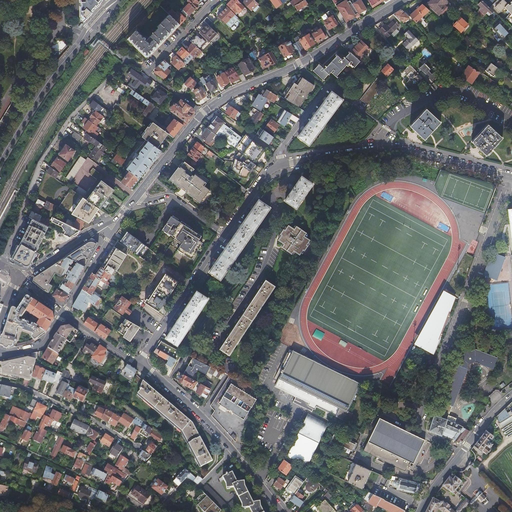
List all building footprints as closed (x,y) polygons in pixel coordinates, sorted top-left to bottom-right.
[(79,0),(79,19),(83,22),(97,8),(102,2),(102,0),(79,0)] [(201,1),(199,0),(187,0),(186,1),(188,3),(194,9),(197,6),(196,5),(197,3),(199,5),(202,8),(204,5),(201,1)] [(242,5),(237,0),(230,0),(229,2),(230,3),(227,5),(236,14),(239,12),(240,13),(245,8),(242,5)] [(249,11),(257,4),(253,0),(243,0),(243,1),(244,2),(243,3),(249,11)] [(268,0),(275,9),(285,2),(283,0),(268,0)] [(304,0),(303,1),(294,7),(297,11),(307,4),(304,0)] [(332,0),(347,22),(356,16),(357,18),(361,16),(359,14),(367,9),(361,0),(332,0)] [(447,1),(445,0),(430,0),(426,4),(431,8),(437,14),(445,5),(444,4),(447,1)] [(480,8),(475,13),(481,19),(485,14),(487,16),(489,14),(489,15),(492,12),(481,1),(476,5),(480,8)] [(184,10),(182,12),(187,17),(194,9),(188,3),(183,9),(184,10)] [(418,5),(406,17),(413,24),(426,11),(418,5)] [(234,14),(227,7),(218,16),(218,17),(217,18),(219,21),(221,19),(225,23),(234,14)] [(318,20),(322,26),(325,24),(328,28),(330,29),(338,24),(332,16),(335,15),(334,13),(333,13),(330,10),(320,16),(322,18),(318,20)] [(397,10),(389,15),(397,22),(399,21),(401,23),(406,20),(397,10)] [(172,17),(180,25),(185,19),(178,11),(172,17)] [(172,17),(169,14),(156,26),(158,28),(150,36),(151,37),(147,41),(146,40),(146,39),(146,38),(145,38),(144,37),(143,37),(142,37),(136,30),(126,40),(144,56),(149,56),(173,32),(180,25),(172,17)] [(389,15),(382,19),(386,23),(379,30),(387,38),(391,34),(394,37),(399,32),(396,29),(400,26),(399,24),(397,22),(389,15)] [(207,17),(203,20),(210,26),(213,23),(207,17)] [(203,20),(200,23),(204,27),(201,31),(204,34),(203,36),(207,40),(216,31),(210,26),(203,20)] [(458,20),(451,27),(459,34),(466,26),(458,20)] [(507,34),(499,24),(492,30),(501,39),(507,34)] [(315,39),(317,42),(325,37),(320,29),(311,34),(315,39)] [(405,31),(401,35),(406,39),(400,45),(406,51),(416,41),(405,31)] [(190,34),(187,37),(199,49),(206,41),(201,37),(200,38),(197,34),(194,38),(190,34)] [(298,36),(293,38),(296,43),(301,51),(314,43),(313,41),(309,34),(300,39),(298,36)] [(187,53),(190,56),(192,58),(194,56),(196,58),(202,51),(199,49),(187,37),(181,43),(189,51),(187,53)] [(467,37),(463,40),(474,51),(477,48),(467,37)] [(344,44),(338,47),(347,53),(357,61),(366,48),(356,41),(350,48),(344,44)] [(299,57),(303,55),(301,51),(296,43),(293,45),(292,43),(291,44),(290,42),(288,42),(278,48),(284,57),(294,51),(291,47),(293,47),(299,57)] [(179,45),(176,48),(181,53),(178,56),(185,63),(187,60),(187,59),(190,56),(187,53),(179,45)] [(428,61),(431,53),(422,49),(418,57),(428,61)] [(6,110),(0,120),(0,131),(2,133),(30,88),(37,78),(54,57),(48,52),(29,75),(23,83),(15,96),(6,110)] [(276,59),(271,52),(258,60),(263,67),(266,66),(267,67),(271,64),(272,65),(276,62),(275,60),(276,59)] [(354,65),(357,61),(347,53),(342,60),(335,55),(326,68),(325,67),(324,70),(318,66),(313,72),(323,80),(330,71),(336,75),(345,63),(346,64),(348,61),(350,62),(349,64),(351,65),(352,64),(354,65)] [(171,54),(168,56),(173,61),(170,64),(177,70),(180,67),(181,69),(184,66),(171,54)] [(405,57),(402,60),(406,64),(407,65),(410,62),(405,57)] [(248,59),(239,64),(246,74),(254,69),(248,59)] [(167,69),(170,67),(164,61),(155,70),(155,73),(164,79),(170,72),(167,69)] [(392,67),(386,62),(379,70),(385,75),(392,67)] [(494,66),(499,70),(502,65),(497,62),(494,66)] [(429,71),(423,64),(417,69),(427,78),(427,79),(431,83),(436,78),(432,74),(430,75),(428,72),(429,71)] [(494,66),(490,64),(485,72),(493,78),(499,70),(494,66)] [(417,74),(408,66),(402,72),(406,76),(405,77),(407,79),(408,78),(408,79),(408,80),(408,81),(408,82),(407,81),(405,83),(413,91),(421,83),(415,78),(416,77),(415,76),(417,74)] [(233,67),(225,72),(230,81),(239,76),(233,67)] [(467,67),(461,77),(471,83),(477,73),(467,67)] [(148,81),(131,69),(128,74),(131,77),(132,80),(127,86),(135,91),(140,84),(144,87),(146,85),(148,81)] [(230,81),(225,72),(216,77),(221,87),(230,81)] [(239,76),(240,78),(242,82),(247,80),(243,74),(239,76)] [(187,87),(191,89),(196,83),(193,80),(188,77),(185,81),(183,83),(182,84),(187,87)] [(307,95),(310,91),(311,92),(314,87),(313,87),(314,86),(303,78),(302,79),(301,79),(297,84),(298,84),(297,85),(294,83),(296,81),(295,80),(291,85),(289,84),(280,96),(297,107),(299,105),(300,106),(303,102),(302,101),(304,98),(306,99),(308,96),(307,95)] [(360,100),(367,105),(385,84),(378,78),(360,100)] [(213,80),(213,79),(205,83),(209,90),(212,89),(213,90),(218,87),(217,86),(213,80)] [(201,85),(198,80),(196,83),(200,88),(193,92),(198,100),(205,96),(200,89),(203,87),(201,85)] [(178,90),(182,94),(186,90),(182,85),(178,90)] [(155,92),(151,97),(161,105),(167,96),(159,89),(156,92),(155,92)] [(263,90),(261,94),(268,99),(273,102),(277,96),(267,89),(266,92),(263,90)] [(370,106),(374,110),(375,108),(382,113),(393,99),(382,91),(370,106)] [(316,113),(315,112),(312,115),(314,116),(305,128),(304,127),(301,130),(303,131),(298,137),(309,145),(342,100),(331,92),(327,98),(326,97),(323,100),(325,101),(316,113)] [(268,99),(261,94),(254,104),(262,109),(268,99)] [(110,113),(118,118),(126,125),(140,108),(132,101),(126,97),(124,95),(110,113)] [(94,101),(89,106),(94,110),(96,111),(99,113),(101,114),(105,109),(94,101)] [(178,121),(183,125),(185,126),(194,114),(194,110),(182,101),(179,106),(177,105),(172,112),(180,118),(178,121)] [(150,102),(148,106),(143,114),(149,119),(157,106),(150,102)] [(227,103),(220,107),(226,112),(234,118),(236,115),(238,116),(241,113),(233,108),(227,103)] [(300,116),(285,109),(278,122),(293,130),(300,116)] [(426,109),(410,126),(424,140),(440,123),(426,109)] [(94,110),(92,113),(89,117),(98,124),(104,116),(101,114),(99,113),(96,111),(94,110)] [(259,120),(262,121),(265,116),(258,111),(254,116),(255,117),(252,121),(256,124),(259,120)] [(246,157),(255,163),(265,149),(246,134),(249,130),(242,126),(229,117),(226,122),(216,115),(215,116),(213,113),(206,118),(202,123),(207,127),(218,135),(224,141),(231,146),(246,157)] [(82,123),(84,123),(81,127),(87,131),(86,133),(88,134),(90,136),(95,139),(99,134),(98,133),(101,129),(86,118),(82,123)] [(166,131),(167,133),(174,137),(183,125),(178,121),(175,119),(166,131)] [(271,119),(265,127),(273,133),(279,124),(271,119)] [(154,122),(143,137),(149,142),(156,147),(167,133),(166,131),(154,122)] [(488,125),(472,142),(486,155),(502,138),(488,125)] [(216,137),(218,135),(207,127),(204,130),(205,131),(202,136),(210,142),(214,136),(216,137)] [(275,138),(263,129),(261,127),(255,135),(269,144),(271,140),(273,141),(275,143),(279,146),(282,142),(275,138)] [(96,147),(103,152),(106,147),(104,146),(102,144),(95,139),(90,136),(88,134),(86,133),(83,131),(81,134),(85,137),(84,139),(87,140),(90,142),(97,147),(96,147)] [(82,137),(75,132),(72,136),(79,141),(82,137)] [(197,141),(193,147),(200,153),(204,147),(197,141)] [(131,172),(140,178),(162,151),(156,147),(149,142),(140,153),(140,155),(138,157),(137,157),(127,169),(131,172)] [(66,145),(59,154),(69,162),(76,152),(66,145)] [(106,154),(103,152),(96,147),(90,156),(97,161),(102,154),(104,156),(106,154)] [(196,161),(201,154),(200,153),(193,147),(187,155),(196,161)] [(125,161),(117,155),(115,153),(111,158),(122,165),(125,161)] [(80,156),(66,177),(71,181),(86,160),(80,156)] [(231,158),(228,162),(236,168),(239,164),(231,158)] [(58,159),(53,167),(61,173),(66,165),(58,159)] [(200,204),(201,202),(202,202),(203,202),(206,198),(206,197),(205,197),(210,191),(204,186),(206,183),(194,174),(193,176),(191,174),(194,169),(184,162),(184,163),(182,162),(169,180),(177,186),(176,187),(176,188),(179,190),(180,189),(194,199),(193,200),(193,201),(196,203),(197,203),(198,202),(200,204)] [(41,168),(48,171),(51,166),(44,163),(41,168)] [(52,168),(48,173),(56,179),(60,173),(52,168)] [(89,174),(96,180),(98,178),(100,174),(93,169),(89,174)] [(131,172),(122,183),(131,190),(140,178),(131,172)] [(295,186),(292,190),(285,200),(296,208),(313,184),(302,176),(295,186)] [(100,209),(101,209),(115,191),(98,178),(96,180),(97,180),(84,198),(100,209)] [(81,188),(77,193),(83,197),(87,192),(81,188)] [(71,189),(58,207),(90,223),(100,209),(84,198),(83,197),(77,193),(75,192),(71,189)] [(32,211),(42,216),(45,209),(50,211),(51,210),(52,210),(53,209),(54,210),(56,206),(47,202),(44,208),(43,207),(44,205),(43,204),(44,203),(38,200),(32,211)] [(217,263),(214,266),(210,273),(221,280),(271,208),(259,200),(255,206),(253,210),(242,225),(240,229),(230,244),(227,247),(217,263)] [(29,217),(32,219),(39,222),(42,216),(32,211),(29,217)] [(174,215),(173,216),(172,215),(163,229),(176,237),(175,239),(182,244),(178,249),(179,250),(178,251),(184,256),(186,254),(193,258),(203,242),(199,240),(202,235),(186,225),(186,223),(182,221),(182,222),(181,222),(179,220),(179,219),(174,215)] [(52,217),(50,221),(53,222),(61,226),(62,225),(66,232),(64,235),(71,238),(79,233),(80,232),(80,230),(66,223),(52,217)] [(20,244),(27,247),(29,248),(36,252),(49,227),(48,227),(39,222),(32,219),(20,244)] [(87,228),(90,227),(89,224),(77,219),(75,223),(68,219),(66,223),(80,230),(83,225),(84,225),(86,229),(87,228)] [(294,255),(296,252),(297,253),(301,255),(303,253),(304,254),(311,244),(310,243),(311,240),(307,237),(308,234),(307,233),(297,226),(297,227),(296,226),(294,228),(289,225),(279,240),(284,243),(282,246),(283,247),(283,248),(293,255),(293,254),(294,255)] [(64,235),(55,230),(55,240),(59,241),(61,240),(65,242),(71,238),(64,235)] [(135,237),(129,231),(124,237),(131,243),(136,247),(141,241),(138,239),(135,237)] [(93,238),(66,257),(74,261),(77,263),(85,267),(99,243),(93,238)] [(102,267),(112,274),(114,276),(128,253),(123,250),(126,246),(118,240),(102,267)] [(36,252),(20,244),(12,260),(27,267),(30,266),(36,252)] [(483,276),(495,280),(500,267),(502,268),(506,259),(495,255),(492,264),(488,262),(483,276)] [(66,257),(56,263),(66,269),(69,271),(79,277),(85,267),(77,263),(73,269),(69,266),(70,265),(73,266),(75,263),(73,262),(74,261),(66,257)] [(66,269),(56,263),(34,279),(33,282),(48,293),(52,286),(49,284),(55,273),(61,277),(66,269)] [(96,275),(102,280),(108,285),(110,282),(107,280),(112,274),(102,267),(96,275)] [(61,284),(59,287),(64,291),(69,294),(74,284),(79,277),(69,271),(66,274),(68,275),(66,279),(69,281),(67,284),(66,283),(64,286),(61,284)] [(92,273),(83,289),(98,299),(101,295),(94,290),(102,280),(96,275),(92,273)] [(148,300),(146,303),(159,311),(161,309),(177,285),(179,282),(166,273),(165,275),(149,298),(148,300)] [(237,325),(227,340),(226,339),(224,342),(225,343),(221,349),(231,355),(276,287),(267,281),(263,287),(262,286),(259,289),(261,290),(251,305),(250,304),(247,307),(249,308),(239,322),(238,321),(236,325),(237,325)] [(110,293),(113,288),(108,285),(108,286),(103,292),(108,295),(110,293)] [(83,289),(73,305),(77,309),(79,310),(79,308),(84,312),(87,305),(88,301),(94,304),(95,303),(97,304),(100,301),(98,299),(83,289)] [(458,297),(447,289),(417,343),(436,354),(458,297)] [(57,290),(53,296),(61,301),(64,301),(68,296),(67,296),(69,294),(64,291),(63,293),(57,290)] [(181,317),(173,329),(171,327),(169,331),(170,332),(167,338),(178,345),(209,299),(197,292),(193,298),(191,296),(189,300),(191,301),(183,313),(181,312),(179,315),(181,317)] [(131,302),(122,295),(120,299),(118,297),(114,303),(116,304),(114,307),(123,313),(125,311),(127,308),(131,302)] [(22,317),(25,312),(32,301),(28,298),(25,298),(17,311),(14,309),(13,308),(12,308),(12,309),(11,309),(11,310),(0,340),(0,345),(8,349),(8,348),(10,348),(11,348),(12,347),(17,333),(16,333),(17,328),(22,329),(21,331),(32,334),(32,336),(31,336),(31,337),(31,338),(31,339),(32,340),(29,341),(16,345),(17,348),(31,344),(45,333),(45,332),(36,326),(33,324),(32,327),(28,325),(28,324),(28,323),(27,323),(21,321),(20,321),(20,322),(20,323),(18,322),(19,316),(21,317),(22,317)] [(32,301),(25,312),(39,321),(36,326),(45,332),(53,320),(52,314),(43,308),(32,301)] [(87,318),(84,323),(89,327),(94,330),(95,331),(100,325),(97,323),(93,320),(88,316),(87,318)] [(127,320),(125,318),(122,323),(122,322),(120,325),(117,330),(124,334),(123,336),(130,341),(133,336),(132,336),(135,331),(136,332),(140,327),(127,320)] [(100,325),(95,331),(102,336),(105,338),(111,330),(101,323),(100,325)] [(60,328),(55,335),(65,341),(68,342),(70,344),(77,331),(73,329),(68,326),(60,328)] [(47,349),(57,354),(65,341),(55,335),(47,349)] [(153,351),(166,357),(170,360),(167,364),(166,363),(164,366),(169,368),(170,366),(171,366),(175,359),(178,361),(184,352),(160,339),(153,351)] [(95,352),(97,348),(91,344),(89,347),(86,345),(82,352),(85,354),(87,351),(93,355),(95,352)] [(93,355),(91,358),(100,364),(105,356),(103,354),(106,350),(99,345),(97,348),(95,352),(93,355)] [(46,350),(39,352),(38,360),(40,361),(41,359),(51,366),(57,355),(57,354),(47,349),(46,350)] [(468,432),(470,429),(454,423),(456,418),(448,415),(452,406),(468,364),(475,362),(492,368),(496,357),(474,349),(470,351),(469,349),(462,352),(463,354),(458,357),(440,403),(445,405),(440,418),(435,416),(433,415),(426,431),(459,443),(460,442),(462,442),(468,432)] [(300,397),(299,401),(298,402),(308,408),(309,406),(316,409),(318,406),(349,421),(353,414),(349,412),(350,410),(349,409),(362,384),(339,372),(322,364),(295,351),(292,355),(287,353),(279,370),(283,372),(277,386),(300,397)] [(7,360),(0,361),(0,376),(18,381),(19,378),(30,378),(31,378),(35,358),(32,359),(31,355),(7,360)] [(193,357),(191,359),(189,363),(192,364),(191,366),(188,365),(183,373),(192,378),(195,372),(196,373),(198,369),(207,374),(208,372),(211,366),(193,357)] [(137,370),(127,364),(123,371),(133,377),(137,370)] [(222,380),(225,374),(211,366),(208,372),(222,380)] [(36,368),(33,377),(41,380),(44,371),(36,368)] [(237,445),(264,394),(266,390),(233,370),(211,406),(215,411),(212,416),(221,427),(224,430),(237,445)] [(45,371),(42,380),(53,384),(53,381),(56,375),(45,371)] [(193,388),(197,381),(192,378),(183,373),(178,371),(174,378),(193,388)] [(57,373),(53,384),(57,385),(58,383),(60,378),(61,375),(57,373)] [(60,378),(58,383),(61,385),(56,394),(61,396),(66,387),(68,384),(69,381),(64,379),(60,378)] [(213,383),(205,378),(202,384),(197,381),(193,388),(191,391),(196,394),(197,393),(206,398),(211,388),(210,388),(213,383)] [(140,389),(136,394),(180,431),(201,468),(212,461),(205,448),(196,432),(191,423),(179,413),(157,394),(142,381),(139,388),(140,389)] [(95,383),(93,390),(101,394),(104,387),(95,383)] [(66,387),(64,392),(65,392),(63,397),(69,399),(70,400),(73,395),(69,394),(71,391),(68,390),(70,385),(68,384),(66,387)] [(10,396),(14,396),(18,389),(1,385),(0,390),(0,395),(9,398),(10,396)] [(78,388),(73,398),(83,402),(87,394),(82,392),(81,389),(78,388)] [(493,404),(503,395),(497,389),(488,398),(493,404)] [(35,408),(32,415),(30,419),(33,421),(37,413),(43,416),(46,408),(43,406),(43,405),(41,404),(40,405),(37,404),(35,408)] [(99,418),(102,419),(106,412),(103,411),(104,408),(101,407),(100,409),(99,408),(95,416),(99,418)] [(13,408),(9,416),(11,417),(11,416),(18,419),(27,423),(28,424),(29,421),(30,419),(32,415),(30,414),(29,415),(13,408)] [(501,418),(503,421),(499,423),(502,427),(511,420),(511,408),(511,409),(511,410),(508,412),(508,413),(501,418)] [(44,416),(39,427),(42,428),(45,430),(47,425),(49,426),(52,420),(57,422),(61,414),(53,411),(49,418),(44,416)] [(113,415),(106,411),(106,412),(102,419),(108,423),(113,415)] [(123,425),(123,424),(129,427),(133,419),(122,413),(120,418),(118,421),(117,422),(123,425)] [(9,422),(24,428),(27,423),(18,419),(11,416),(11,417),(9,416),(7,415),(0,428),(2,429),(3,428),(5,429),(9,422)] [(113,415),(108,423),(115,427),(117,422),(118,421),(120,418),(113,415)] [(329,423),(307,415),(292,456),(313,464),(329,423)] [(379,418),(366,445),(363,451),(397,468),(404,471),(406,468),(412,472),(427,441),(379,418)] [(143,423),(139,420),(133,431),(134,432),(131,438),(134,440),(139,431),(143,423)] [(88,429),(89,428),(73,421),(69,430),(85,438),(85,436),(88,429)] [(511,422),(503,428),(504,430),(511,425),(511,422)] [(149,427),(143,423),(139,431),(140,432),(139,435),(146,439),(151,430),(148,429),(149,427)] [(45,430),(42,428),(39,434),(37,433),(33,440),(43,445),(50,432),(45,430)] [(30,433),(30,431),(27,429),(22,439),(28,442),(31,434),(30,433)] [(94,431),(93,432),(88,429),(85,436),(95,441),(99,433),(94,431)] [(493,435),(486,429),(474,445),(481,451),(482,450),(486,453),(491,447),(489,446),(490,446),(491,444),(491,443),(490,441),(488,441),(493,435)] [(149,436),(158,442),(161,437),(152,430),(149,436)] [(101,443),(110,448),(114,440),(105,435),(101,443)] [(332,441),(354,452),(357,445),(336,435),(332,441)] [(65,439),(61,437),(51,456),(55,458),(65,439)] [(72,452),(73,450),(71,450),(73,447),(71,447),(72,445),(68,443),(67,445),(66,444),(61,453),(68,456),(71,451),(72,452)] [(110,454),(118,458),(124,448),(120,446),(116,443),(110,454)] [(91,453),(88,458),(90,459),(90,458),(92,454),(97,445),(95,444),(94,445),(92,444),(88,452),(91,453)] [(147,454),(148,455),(150,457),(152,455),(151,455),(156,447),(151,444),(146,451),(149,453),(147,454)] [(147,454),(146,454),(145,455),(141,452),(138,456),(145,462),(149,458),(147,457),(148,455),(147,454)] [(88,458),(80,453),(78,458),(80,459),(81,457),(84,459),(82,461),(78,459),(74,468),(80,471),(84,465),(85,465),(88,458)] [(118,463),(115,468),(123,473),(127,465),(124,463),(124,462),(119,459),(117,462),(118,463)] [(285,472),(291,464),(284,459),(278,467),(285,472)] [(39,464),(26,460),(23,470),(36,475),(39,464)] [(370,470),(358,464),(349,482),(361,488),(363,490),(372,471),(370,470)] [(86,466),(81,475),(89,479),(92,472),(91,471),(92,469),(86,466)] [(116,475),(126,481),(130,477),(128,476),(127,477),(114,469),(111,473),(112,473),(111,474),(112,475),(112,476),(115,477),(116,475)] [(197,485),(202,480),(198,476),(195,478),(191,473),(191,474),(185,469),(174,481),(179,486),(188,477),(197,485)] [(93,471),(91,476),(104,482),(106,477),(98,473),(98,472),(97,471),(96,472),(93,471)] [(232,472),(220,478),(222,481),(224,480),(226,483),(227,488),(233,487),(242,503),(243,509),(250,508),(251,511),(263,511),(260,506),(259,501),(253,502),(244,485),(243,481),(237,482),(232,472)] [(56,490),(57,487),(56,486),(60,475),(56,473),(51,485),(53,485),(52,488),(56,490)] [(451,474),(442,485),(453,494),(454,493),(456,495),(457,494),(456,494),(458,492),(459,492),(456,490),(460,485),(459,484),(462,481),(452,473),(451,474)] [(65,475),(63,480),(70,482),(69,486),(71,487),(70,490),(75,492),(78,482),(74,480),(74,479),(69,476),(65,475)] [(298,488),(303,481),(295,475),(285,489),(290,492),(291,491),(294,493),(298,489),(298,488)] [(271,476),(268,482),(272,487),(276,480),(271,476)] [(112,477),(110,482),(119,486),(120,484),(122,485),(123,483),(112,477)] [(284,480),(278,477),(276,480),(272,487),(273,488),(274,490),(276,493),(284,480)] [(318,482),(315,480),(313,479),(311,477),(307,483),(306,486),(307,489),(309,491),(313,490),(316,488),(319,483),(318,482)] [(393,481),(393,483),(394,485),(396,485),(398,486),(398,488),(399,488),(399,487),(415,491),(415,492),(416,492),(418,483),(417,483),(417,484),(401,480),(401,479),(399,479),(399,481),(398,481),(397,480),(395,480),(393,481)] [(168,487),(159,480),(153,488),(162,495),(168,487)] [(202,490),(223,509),(226,506),(228,504),(207,484),(202,490)] [(0,496),(6,498),(8,488),(0,485),(0,496)] [(138,487),(137,488),(135,487),(129,497),(143,506),(151,495),(138,487)] [(89,489),(88,492),(84,491),(85,489),(81,488),(78,498),(90,501),(90,500),(92,492),(92,490),(89,489)] [(326,488),(323,490),(326,493),(324,495),(328,500),(333,496),(326,488)] [(294,493),(291,498),(301,505),(302,503),(304,500),(302,498),(303,496),(299,493),(301,491),(298,489),(294,493)] [(61,490),(59,495),(68,498),(69,493),(61,490)] [(92,492),(90,500),(94,502),(95,500),(107,505),(107,503),(110,497),(102,493),(99,492),(98,495),(92,492)] [(220,511),(222,510),(203,492),(202,494),(196,500),(200,504),(198,506),(200,508),(201,510),(201,511),(220,511)] [(432,498),(438,501),(442,496),(437,492),(435,495),(432,498)] [(384,499),(372,494),(368,502),(376,506),(377,504),(392,511),(394,510),(397,511),(402,511),(404,510),(402,509),(393,504),(384,499)] [(425,511),(436,511),(438,508),(442,511),(462,511),(472,502),(467,498),(456,510),(443,500),(440,502),(438,501),(432,498),(425,511)] [(234,499),(228,504),(232,509),(238,505),(234,499)] [(335,511),(325,499),(316,507),(320,511),(335,511)]
